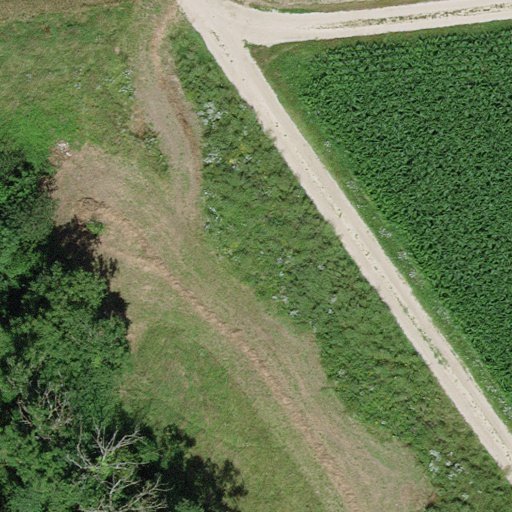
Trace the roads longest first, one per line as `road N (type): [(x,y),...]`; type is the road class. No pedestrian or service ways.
road 1 (track): [(511,477),(192,14)]
road 2 (track): [(511,10),(317,33),(246,30),(192,14),(182,0)]
